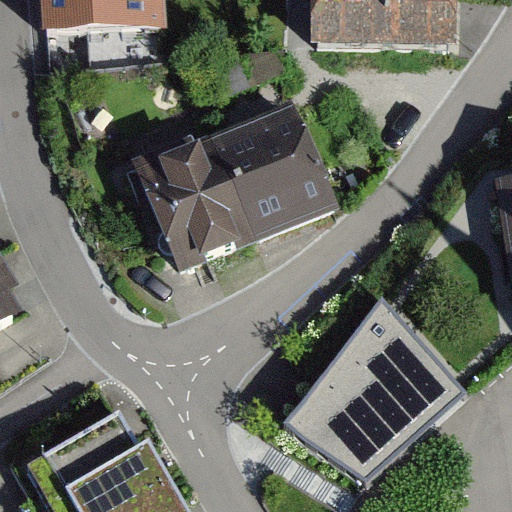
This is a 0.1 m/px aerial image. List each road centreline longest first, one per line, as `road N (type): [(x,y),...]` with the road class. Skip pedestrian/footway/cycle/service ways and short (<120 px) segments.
road 1 (residential): [(455,122),(308,269),(150,384)]
road 2 (residential): [(0,34),(18,182),(43,252),(150,384)]
road 3 (residential): [(150,384),(222,511)]
